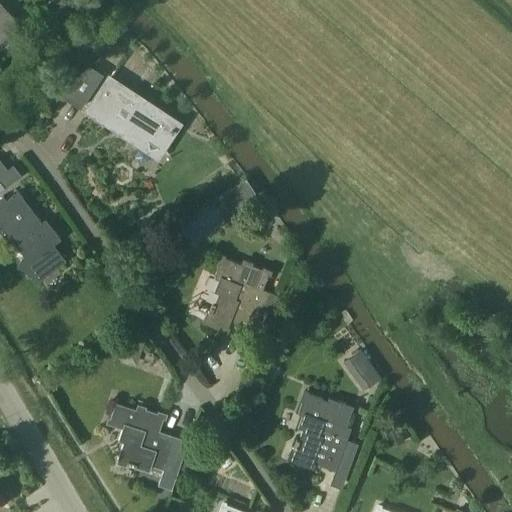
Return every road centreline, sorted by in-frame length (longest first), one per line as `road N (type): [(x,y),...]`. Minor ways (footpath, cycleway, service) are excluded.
road 1 (residential): [(285,511),(36,155),(0,122)]
road 2 (tertiary): [(72,511),(0,396)]
